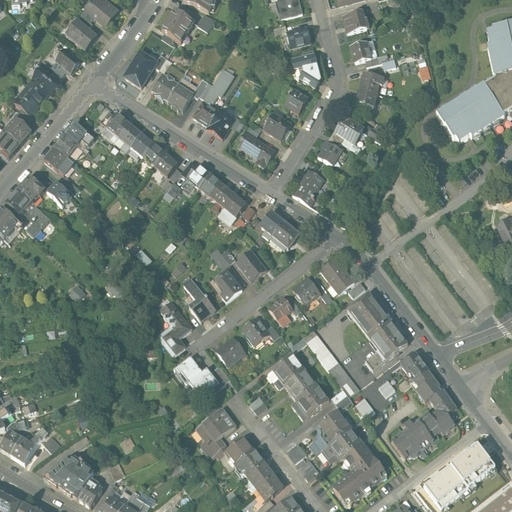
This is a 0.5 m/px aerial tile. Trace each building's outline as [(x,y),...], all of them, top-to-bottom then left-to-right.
[(11,0),(12,9),(20,9),(20,6),(26,6),(26,1),(26,0),(11,0)] [(184,0),(183,2),(209,13),(215,0),(184,0)] [(265,0),(265,1),(268,0),(278,0),(280,3),(278,4),(282,21),(302,16),(298,0),(265,0)] [(103,8),(96,2),(86,14),(94,20),(103,28),(107,23),(110,25),(117,16),(111,11),(110,11),(107,9),(107,8),(107,7),(106,6),(105,6),(104,6),(103,8)] [(194,25),(175,12),(162,33),(164,34),(174,40),(181,45),(194,25)] [(94,20),(86,14),(82,19),(90,26),(94,20)] [(362,14),(343,19),(345,27),(346,27),(348,36),(367,31),(362,14)] [(216,21),(205,16),(198,27),(208,34),(216,21)] [(90,26),(82,19),(77,25),(88,33),(93,28),(90,26)] [(88,33),(77,25),(66,39),(86,54),(97,40),(88,33)] [(511,26),(506,28),(506,29),(492,32),(493,34),(487,36),(490,49),(487,50),(494,81),(495,81),(495,82),(484,89),(484,88),(436,118),(445,131),(445,130),(453,143),(455,141),(458,146),(470,139),(471,141),(505,120),(504,119),(511,113),(511,26)] [(306,31),(287,36),(291,51),(310,46),(306,31)] [(174,40),(164,34),(160,39),(170,46),(174,40)] [(367,44),(351,48),(355,65),(371,61),(367,44)] [(80,65),(65,53),(55,65),(56,66),(51,72),(53,73),(62,80),(65,77),(68,79),(80,65)] [(156,65),(142,56),(138,63),(137,62),(133,69),(132,69),(124,80),(141,91),(155,70),(157,65),(156,65)] [(167,61),(161,58),(156,65),(157,65),(155,70),(159,73),(160,72),(167,61)] [(314,58),(293,63),(296,72),(303,70),(305,75),(300,81),(315,91),(320,82),(314,58)] [(167,61),(160,72),(165,76),(171,67),(172,65),(167,61)] [(165,76),(153,95),(156,98),(155,99),(163,104),(164,103),(167,105),(182,81),(185,76),(171,67),(165,76)] [(49,78),(41,71),(32,83),(28,88),(44,102),(48,97),(52,100),(61,88),(58,85),(49,78)] [(62,80),(53,73),(49,78),(58,85),(62,80)] [(383,81),(364,76),(362,84),(363,84),(361,93),(377,97),(379,88),(382,88),(383,81)] [(196,90),(182,81),(167,105),(172,108),(171,109),(178,113),(179,112),(182,114),(193,98),(197,91),(196,90)] [(208,85),(202,81),(196,90),(197,91),(193,98),(198,101),(208,85)] [(44,102),(28,88),(13,106),(21,112),(18,116),(22,119),(25,115),(30,119),(44,102)] [(232,93),(223,106),(227,109),(235,95),(232,93)] [(307,102),(294,93),(285,108),(298,116),(307,102)] [(361,93),(360,93),(356,105),(373,110),(377,97),(361,93)] [(218,115),(203,105),(194,120),(209,129),(218,115)] [(234,122),(219,113),(209,129),(207,131),(223,141),(229,131),(230,130),(234,123),(234,122)] [(18,116),(17,115),(12,120),(16,123),(16,122),(22,127),(26,122),(22,119),(18,116)] [(292,127),(274,116),(264,133),(281,144),(292,127)] [(129,127),(117,117),(107,130),(119,140),(129,127)] [(241,123),(236,120),(234,122),(234,123),(230,130),(235,133),(241,123)] [(346,121),(336,136),(353,147),(363,132),(346,121)] [(22,127),(16,122),(16,123),(5,136),(20,149),(31,135),(22,127)] [(88,137),(74,127),(64,139),(77,150),(88,137)] [(129,127),(119,140),(131,150),(141,137),(129,127)] [(385,139),(374,131),(369,139),(380,146),(385,139)] [(262,146),(261,148),(254,143),(255,141),(246,135),(242,142),(241,142),(240,143),(242,145),(239,150),(252,158),(253,155),(260,160),(256,166),(264,171),(275,154),(262,146)] [(5,136),(4,136),(0,140),(0,154),(9,161),(20,149),(5,136)] [(141,137),(131,150),(143,160),(153,147),(141,137)] [(77,150),(64,139),(57,148),(58,149),(56,152),(68,162),(77,150)] [(335,149),(327,145),(323,151),(325,152),(320,161),(332,169),(343,152),(336,147),(335,149)] [(153,147),(143,160),(155,170),(166,157),(153,147)] [(68,162),(56,152),(53,156),(52,155),(44,164),(57,175),(58,174),(64,179),(74,167),(68,162)] [(178,167),(166,157),(155,170),(168,180),(178,167)] [(210,178),(197,168),(187,181),(199,191),(210,178)] [(177,172),(169,181),(174,184),(181,175),(177,172)] [(323,182),(309,173),(293,199),(308,208),(323,182)] [(210,178),(199,191),(211,201),(222,188),(210,178)] [(30,180),(18,194),(33,208),(45,193),(30,180)] [(74,187),(66,180),(61,185),(69,192),(74,187)] [(72,200),(57,186),(47,196),(62,210),(72,200)] [(173,186),(166,194),(174,200),(181,192),(173,186)] [(234,198),(222,188),(211,201),(223,211),(234,198)] [(33,208),(18,194),(6,207),(21,220),(24,217),(33,226),(41,233),(50,224),(33,208)] [(234,198),(223,211),(236,221),(247,208),(234,198)] [(284,225),(271,215),(260,230),(272,239),(284,225)] [(8,225),(0,217),(0,239),(4,243),(5,244),(16,232),(8,225)] [(23,231),(12,221),(8,225),(16,232),(19,235),(23,231)] [(511,222),(509,223),(496,229),(507,251),(511,248),(511,222)] [(272,239),(270,242),(282,252),(284,253),(287,250),(288,251),(299,238),(284,225),(272,239)] [(33,226),(26,234),(34,241),(41,233),(33,226)] [(282,252),(272,244),(269,249),(279,257),(282,252)] [(266,274),(252,255),(237,266),(251,285),(266,274)] [(230,268),(222,258),(217,262),(225,272),(230,268)] [(354,285),(336,261),(320,274),(327,283),(329,281),(341,295),(354,285)] [(181,265),(171,275),(175,281),(188,271),(181,265)] [(242,293),(227,275),(216,283),(226,294),(221,298),(226,306),(242,293)] [(308,282),(293,294),(304,309),(319,297),(308,282)] [(216,313),(206,301),(206,302),(192,284),(184,290),(197,306),(190,311),(201,325),(216,313)] [(358,284),(347,294),(353,301),(364,291),(358,284)] [(72,300),(81,301),(85,296),(75,287),(67,295),(72,300)] [(369,297),(348,314),(370,342),(391,325),(369,297)] [(283,302),(269,313),(278,324),(292,313),(283,302)] [(191,332),(172,307),(162,315),(166,319),(165,320),(173,330),(174,329),(176,332),(164,341),(176,357),(185,351),(178,342),(191,332)] [(270,338),(257,322),(242,333),(255,350),(270,338)] [(391,325),(370,342),(378,354),(365,365),(373,375),(408,348),(391,325)] [(313,334),(303,341),(343,394),(347,399),(349,401),(359,393),(313,334)] [(233,341),(225,348),(224,347),(220,350),(225,356),(220,360),(228,370),(239,361),(237,358),(243,353),(233,341)] [(293,357),(272,373),(273,374),(268,379),(279,393),(282,390),(305,373),(295,361),(295,362),(293,359),(293,358),(293,357)] [(422,367),(415,358),(401,369),(411,382),(410,383),(409,382),(400,389),(404,394),(415,386),(428,375),(422,367)] [(202,376),(190,361),(182,368),(186,373),(178,379),(186,389),(189,387),(194,392),(192,393),(200,402),(218,388),(219,388),(210,376),(207,372),(202,376)] [(219,369),(210,376),(219,388),(218,388),(220,391),(225,387),(225,386),(230,383),(219,369)] [(305,373),(282,390),(295,406),(317,389),(305,373)] [(434,417),(432,414),(418,425),(420,428),(415,432),(410,426),(405,430),(410,436),(405,439),(403,437),(393,445),(406,462),(415,454),(418,457),(434,445),(432,442),(441,435),(443,438),(455,429),(447,419),(456,412),(450,405),(451,404),(443,394),(441,396),(437,390),(438,389),(428,375),(415,386),(420,393),(417,395),(426,407),(429,404),(437,415),(434,417)] [(388,384),(379,391),(386,401),(395,393),(388,384)] [(295,406),(291,409),(304,425),(329,405),(317,389),(295,406)] [(343,394),(332,403),(336,408),(347,399),(343,394)] [(259,399),(249,407),(256,417),(267,410),(259,399)] [(376,416),(365,402),(355,409),(366,423),(376,416)] [(35,414),(32,405),(21,408),(24,418),(35,414)] [(8,413),(0,417),(0,423),(13,415),(11,412),(8,413)] [(235,430),(222,413),(197,432),(206,443),(200,448),(206,456),(222,444),(220,442),(235,430)] [(337,415),(317,430),(323,439),(315,445),(321,454),(350,432),(337,415)] [(25,423),(12,429),(7,434),(10,435),(15,438),(19,433),(29,431),(29,428),(27,429),(25,423)] [(350,432),(321,454),(333,470),(344,462),(362,448),(350,432)] [(15,438),(10,435),(0,450),(0,452),(4,455),(11,460),(22,443),(15,438)] [(41,437),(37,441),(41,445),(45,441),(44,440),(45,439),(43,437),(42,438),(41,437)] [(131,438),(120,444),(126,454),(137,448),(131,438)] [(43,446),(51,455),(59,448),(51,439),(43,446)] [(30,448),(22,443),(11,460),(20,465),(24,468),(25,468),(35,451),(41,445),(37,441),(30,448)] [(244,441),(224,457),(235,471),(255,455),(244,441)] [(222,444),(206,456),(210,461),(225,448),(222,444)] [(298,447),(286,455),(295,467),(306,458),(298,447)] [(362,448),(344,462),(346,465),(345,465),(352,473),(355,477),(335,493),(345,506),(348,504),(351,507),(364,498),(371,493),(371,492),(382,483),(380,480),(384,477),(362,448)] [(424,491),(439,511),(442,511),(495,472),(478,450),(424,491)] [(255,455),(235,471),(242,480),(244,479),(247,482),(265,468),(255,455)] [(93,477),(73,463),(71,464),(70,462),(64,466),(65,468),(61,471),(49,481),(49,484),(51,485),(50,486),(57,491),(58,490),(64,493),(63,495),(71,500),(72,499),(77,502),(90,482),(93,477)] [(308,462),(297,471),(307,484),(318,475),(308,462)] [(119,467),(109,472),(115,484),(125,479),(119,467)] [(247,482),(246,483),(254,493),(257,491),(259,493),(275,481),(265,468),(247,482)] [(259,493),(255,496),(259,503),(262,501),(266,506),(270,503),(283,491),(275,481),(259,493)] [(100,488),(90,482),(77,502),(90,511),(102,493),(98,491),(100,488)] [(111,501),(103,511),(123,511),(125,510),(132,499),(124,494),(117,505),(111,501)] [(511,511),(511,494),(511,495),(489,511),(511,511)] [(17,504),(0,495),(0,511),(19,511),(22,506),(17,504)] [(132,499),(125,510),(127,511),(140,511),(145,506),(137,502),(140,499),(134,495),(132,499)] [(282,510),(278,511),(299,511),(291,502),(281,509),(282,510)] [(266,506),(259,511),(268,511),(273,508),(270,503),(266,506)]
